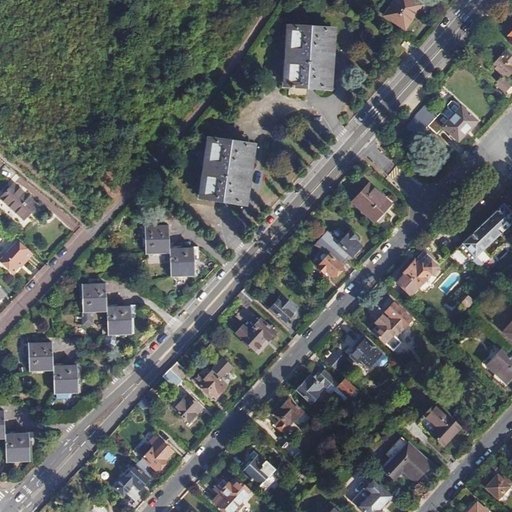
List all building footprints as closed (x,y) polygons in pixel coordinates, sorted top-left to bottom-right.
[(426,9),(415,0),(403,0),(390,17),(408,31),(426,9)] [(289,82),(289,92),(306,93),(307,84),(328,85),(334,27),(289,24),(284,82),(289,82)] [(406,53),(398,45),(391,52),(399,60),(406,53)] [(504,73),(507,76),(511,69),(511,56),(504,50),(493,62),(496,65),(493,68),(502,75),(504,73)] [(493,83),(502,91),(508,85),(499,76),(493,83)] [(414,113),(435,132),(442,126),(457,140),(474,120),(452,100),(449,100),(445,104),(445,108),(440,113),(437,113),(436,114),(423,102),(414,113)] [(250,145),(206,138),(197,195),(240,203),(250,145)] [(0,171),(9,162),(0,154),(0,171)] [(5,199),(28,219),(41,205),(18,184),(5,199)] [(354,208),(372,220),(385,199),(369,186),(354,208)] [(511,214),(503,205),(461,242),(473,256),(511,221),(511,214)] [(180,242),(179,217),(152,218),(153,247),(180,246),(180,242)] [(329,246),(343,260),(348,254),(349,255),(358,246),(352,239),(354,237),(348,231),(337,242),(325,230),(319,236),(329,246)] [(36,253),(19,239),(0,259),(0,260),(16,275),(36,253)] [(207,269),(206,241),(180,242),(180,246),(181,270),(207,269)] [(339,264),(343,260),(329,246),(324,251),(327,254),(316,265),(323,272),(325,269),(332,275),(340,265),(339,264)] [(505,246),(494,256),(499,261),(510,251),(505,246)] [(471,259),(457,247),(449,255),(463,267),(471,259)] [(422,257),(427,252),(424,249),(419,255),(422,257)] [(433,258),(427,252),(422,257),(419,255),(402,271),(405,275),(398,283),(410,295),(417,286),(418,287),(431,272),(432,274),(438,268),(436,266),(438,264),(432,259),(433,258)] [(115,309),(114,304),(113,279),(86,280),(87,310),(115,309)] [(240,290),(251,300),(255,295),(244,285),(240,290)] [(244,307),(251,300),(240,290),(234,297),(244,307)] [(269,307),(282,320),(283,319),(284,320),(290,315),(289,313),(294,308),(280,295),(269,307)] [(463,300),(468,305),(473,299),(467,295),(463,300)] [(115,309),(116,332),(142,330),(140,302),(114,304),(115,309)] [(370,330),(392,350),(399,342),(395,337),(411,318),(393,303),(384,312),(391,319),(388,321),(381,315),(374,322),(376,324),(370,330)] [(248,330),(262,343),(267,337),(268,339),(273,334),(272,333),(273,332),(259,319),(248,330)] [(511,320),(501,332),(511,342),(511,320)] [(362,336),(346,353),(355,362),(359,358),(361,360),(359,362),(362,365),(363,365),(366,367),(366,366),(368,367),(379,353),(362,336)] [(57,339),(31,340),(32,369),(58,368),(58,364),(57,339)] [(511,358),(500,347),(485,363),(495,373),(493,375),(503,385),(511,375),(511,358)] [(334,350),(325,360),(333,367),(342,358),(334,350)] [(217,356),(207,370),(212,373),(222,359),(217,356)] [(175,361),(169,369),(180,379),(186,373),(175,361)] [(58,364),(58,368),(59,393),(86,392),(85,362),(58,364)] [(322,387),(325,389),(334,379),(320,367),(314,373),(317,376),(314,380),(311,377),(309,375),(295,390),(302,396),(301,397),(304,399),(305,399),(309,402),(316,395),(315,394),(322,387)] [(169,369),(161,376),(174,388),(181,381),(180,379),(169,369)] [(209,396),(210,395),(215,389),(218,392),(218,393),(224,387),(223,386),(224,385),(209,371),(202,378),(197,373),(191,379),(209,396)] [(337,387),(347,397),(350,400),(359,391),(345,378),(340,385),(337,387)] [(334,379),(325,389),(330,394),(333,392),(337,387),(340,385),(334,379)] [(337,387),(333,392),(343,400),(347,397),(337,387)] [(173,408),(188,422),(201,408),(188,395),(183,400),(182,399),(173,408)] [(294,419),(301,412),(296,408),(297,407),(294,404),(294,405),(286,398),(286,399),(284,398),(279,403),(281,404),(274,413),(285,423),(286,422),(287,423),(293,418),(294,419)] [(428,435),(441,447),(459,428),(447,417),(445,418),(432,405),(417,421),(430,433),(428,435)] [(307,418),(301,412),(294,419),(300,425),(307,418)] [(7,435),(7,440),(8,464),(36,463),(35,434),(7,435)] [(383,469),(394,480),(402,471),(414,483),(430,465),(400,436),(384,454),(391,460),(383,469)] [(156,441),(148,450),(141,458),(154,470),(169,453),(156,441)] [(287,441),(280,448),(293,459),(299,452),(287,441)] [(511,449),(505,443),(498,450),(509,460),(508,462),(511,465),(511,449)] [(141,458),(148,450),(145,447),(137,455),(141,458)] [(260,488),(262,490),(275,477),(264,468),(267,466),(263,462),(264,461),(257,455),(252,460),(250,459),(240,470),(250,478),(248,480),(258,489),(260,488)] [(137,488),(150,474),(137,462),(122,479),(128,485),(131,482),(137,488)] [(317,473),(314,476),(322,485),(326,481),(317,473)] [(485,487),(496,499),(511,483),(502,476),(499,479),(496,476),(485,487)] [(350,501),(361,511),(382,511),(379,509),(392,496),(377,482),(376,483),(371,478),(350,501)] [(222,511),(229,511),(233,508),(236,510),(241,504),(239,503),(249,491),(235,479),(229,486),(227,484),(220,491),(224,494),(215,505),(222,511)] [(466,511),(486,511),(475,502),(466,511)]
